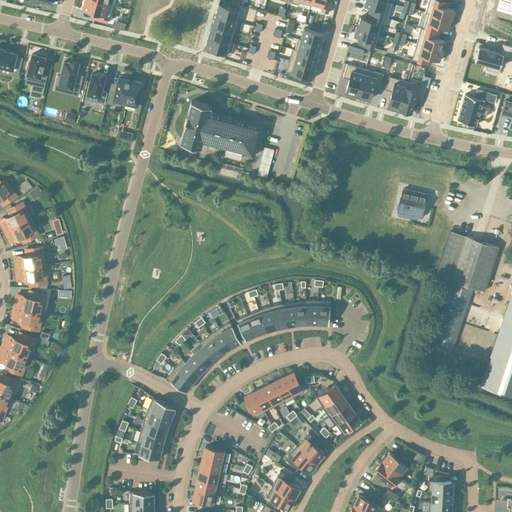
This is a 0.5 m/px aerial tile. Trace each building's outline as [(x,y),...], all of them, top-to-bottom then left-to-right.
[(84,0),(82,8),(96,12),(94,18),(107,22),(113,4),(108,3),(98,0),(84,0)] [(311,0),(311,5),(312,3),(323,6),(321,11),(328,13),(331,0),(311,0)] [(365,0),(364,4),(367,5),(369,6),(370,6),(369,9),(368,12),(387,17),(388,16),(392,2),(386,0),(365,0)] [(428,0),(428,2),(425,11),(451,19),(454,9),(447,7),(449,1),(445,0),(428,0)] [(511,0),(499,0),(497,11),(511,14),(511,0)] [(219,3),(216,14),(236,20),(239,8),(219,3)] [(421,26),(421,27),(440,32),(441,27),(447,28),(450,19),(451,20),(451,19),(425,11),(425,12),(428,13),(423,27),(421,26)] [(357,25),(380,32),(380,31),(378,31),(382,16),(387,18),(387,17),(368,12),(368,15),(367,17),(361,16),(359,21),(358,25),(357,25)] [(211,24),(211,25),(235,32),(235,31),(233,30),(236,20),(216,14),(212,25),(211,24)] [(211,25),(208,36),(234,43),(232,42),(235,32),(211,25)] [(354,34),(354,35),(361,37),(359,43),(363,44),(368,46),(375,48),(380,32),(357,25),(355,29),(354,34)] [(298,38),(321,45),(324,33),(304,27),(301,38),(298,38)] [(421,27),(416,43),(442,50),(443,50),(441,49),(444,40),(438,38),(440,32),(421,27)] [(208,36),(205,47),(216,50),(215,52),(223,54),(224,53),(231,55),(234,43),(208,36)] [(293,48),(292,48),(319,56),(319,55),(318,55),(321,45),(298,38),(295,49),(293,48)] [(416,43),(412,59),(430,64),(432,58),(440,60),(440,58),(442,50),(416,43)] [(479,46),(475,60),(487,63),(486,68),(498,71),(503,55),(509,57),(511,47),(511,45),(502,43),(500,52),(495,51),(495,50),(487,48),(487,49),(479,46)] [(4,49),(0,47),(0,65),(2,66),(12,68),(10,74),(18,76),(21,63),(14,61),(16,56),(16,53),(10,52),(3,50),(4,49)] [(292,48),(289,59),(315,66),(319,56),(292,48)] [(45,54),(38,53),(37,55),(32,53),(30,64),(28,64),(26,72),(28,72),(27,77),(33,78),(34,79),(33,85),(44,87),(46,76),(41,74),(42,70),(44,64),(43,64),(45,54)] [(287,68),(286,71),(293,73),(292,74),(300,77),(301,75),(312,78),(315,66),(289,59),(287,68)] [(78,62),(70,60),(69,62),(64,61),(61,76),(58,75),(56,83),(59,83),(59,84),(72,88),(70,93),(78,95),(82,79),(75,77),(78,62)] [(347,63),(343,76),(349,78),(345,92),(357,95),(365,68),(347,63)] [(365,68),(357,95),(359,96),(359,98),(366,100),(367,98),(369,99),(373,85),(379,87),(383,73),(365,68)] [(94,101),(104,104),(107,92),(102,90),(105,74),(98,72),(97,74),(92,73),(87,93),(95,95),(94,98),(94,101)] [(125,102),(131,79),(127,79),(127,77),(120,75),(119,77),(117,84),(116,89),(110,87),(107,102),(106,102),(116,105),(117,100),(125,102)] [(389,75),(385,89),(391,90),(387,104),(390,105),(389,106),(397,109),(398,107),(399,107),(399,109),(407,80),(389,75)] [(145,91),(140,90),(142,82),(131,79),(125,102),(136,105),(135,109),(140,110),(145,91)] [(407,80),(399,109),(411,112),(415,97),(422,99),(426,86),(407,80)] [(465,93),(458,119),(476,124),(479,114),(486,116),(488,107),(482,105),(484,99),(488,100),(491,92),(487,91),(477,88),(475,96),(465,93)] [(511,101),(505,99),(501,114),(502,114),(510,116),(511,117),(509,126),(511,126),(511,101)] [(217,114),(210,112),(211,106),(192,100),(189,110),(187,116),(186,117),(184,126),(185,126),(181,142),(200,147),(202,141),(203,141),(213,144),(226,147),(226,148),(227,146),(228,146),(242,150),(241,151),(242,152),(254,155),(258,142),(260,133),(262,126),(252,123),(235,118),(217,114)] [(120,137),(133,140),(135,133),(122,129),(120,137)] [(268,172),(274,149),(264,147),(258,170),(268,172)] [(0,180),(0,198),(4,204),(17,195),(13,189),(10,191),(2,180),(0,181),(0,180)] [(27,181),(21,186),(26,192),(32,187),(27,181)] [(38,185),(29,192),(34,199),(44,192),(38,185)] [(426,193),(403,188),(398,212),(421,217),(426,193)] [(25,207),(23,201),(10,207),(13,213),(0,219),(2,222),(0,222),(4,231),(31,218),(28,219),(22,208),(25,207)] [(31,218),(4,231),(9,240),(10,239),(11,241),(24,235),(26,241),(39,234),(36,229),(33,231),(28,220),(31,218)] [(60,223),(52,226),(54,234),(62,231),(60,223)] [(499,246),(481,241),(451,230),(436,274),(453,280),(431,344),(452,351),(473,287),(484,291),(499,246)] [(59,237),(54,238),(56,244),(59,243),(61,250),(68,248),(65,239),(64,235),(59,237)] [(41,264),(40,253),(43,253),(42,246),(27,248),(28,254),(16,256),(16,258),(14,258),(15,268),(45,264),(41,264)] [(45,264),(15,268),(17,278),(18,277),(19,279),(31,278),(31,285),(47,283),(46,275),(42,276),(41,265),(45,264)] [(39,311),(42,299),(45,300),(47,293),(32,290),(31,296),(18,294),(18,297),(16,296),(14,306),(43,312),(39,311)] [(511,290),(509,298),(480,384),(511,394),(511,290)] [(307,323),(306,300),(305,300),(305,301),(294,302),(296,324),(307,323)] [(318,323),(318,300),(306,300),(307,323),(318,323)] [(331,300),(318,300),(318,323),(328,323),(328,324),(329,324),(331,300)] [(296,324),(294,302),(282,304),(282,303),(286,325),(296,324)] [(286,325),(282,303),(270,305),(276,327),(286,325)] [(224,312),(220,304),(215,307),(219,315),(224,312)] [(276,327),(270,305),(258,309),(265,330),(276,327)] [(43,312),(14,306),(12,316),(14,316),(13,318),(25,321),(24,326),(39,330),(41,323),(37,322),(39,312),(43,312)] [(265,330),(258,309),(258,310),(247,314),(255,334),(265,330)] [(255,334),(247,314),(236,319),(246,339),(246,338),(247,338),(255,334)] [(230,321),(219,327),(231,346),(240,341),(240,342),(241,341),(230,321)] [(231,346),(219,327),(209,334),(222,352),(231,346)] [(5,336),(1,346),(29,356),(26,354),(30,343),(34,344),(36,338),(23,333),(21,339),(8,334),(6,337),(5,336)] [(222,352),(209,334),(199,341),(214,359),(222,352)] [(214,359),(199,341),(199,342),(190,349),(206,366),(214,359)] [(29,356),(1,346),(0,349),(0,359),(11,363),(9,369),(22,374),(25,368),(21,367),(26,355),(29,356)] [(206,366),(190,349),(190,350),(193,353),(186,361),(182,358),(199,374),(206,366)] [(199,374),(182,358),(174,367),(192,382),(199,374)] [(192,382),(174,367),(166,378),(170,380),(173,382),(172,382),(178,386),(178,385),(186,391),(186,390),(192,382)] [(297,377),(294,371),(284,376),(294,397),(295,397),(294,396),(304,391),(301,386),(303,385),(299,376),(297,377)] [(16,385),(18,379),(5,374),(3,380),(0,378),(0,392),(11,397),(8,395),(12,383),(16,385)] [(294,397),(284,376),(274,381),(284,402),(294,397)] [(284,402),(274,381),(264,385),(274,406),(284,401),(284,402)] [(322,407),(341,393),(335,384),(329,388),(328,386),(320,392),(321,393),(317,397),(323,406),(322,406),(322,407)] [(274,406),(264,385),(255,390),(265,411),(265,410),(274,406)] [(265,411),(255,390),(244,395),(248,402),(246,403),(250,411),(252,410),(255,416),(265,411)] [(11,397),(0,392),(0,413),(4,415),(11,397)] [(328,415),(348,402),(341,393),(322,407),(328,415)] [(152,397),(148,408),(152,410),(171,417),(175,408),(176,407),(165,402),(159,400),(156,399),(153,396),(152,397)] [(335,424),(354,411),(348,402),(328,415),(329,416),(333,413),(338,421),(335,423),(335,424)] [(167,427),(171,417),(152,410),(148,408),(144,419),(148,421),(167,427)] [(354,424),(360,420),(354,411),(335,424),(342,433),(347,430),(348,431),(356,426),(354,424)] [(292,418),(288,422),(294,429),(298,425),(292,418)] [(164,437),(167,427),(148,421),(144,419),(140,430),(145,431),(164,437)] [(161,447),(164,437),(145,431),(140,430),(137,442),(142,443),(142,442),(161,447)] [(317,446),(320,442),(309,432),(298,445),(297,444),(296,445),(318,463),(322,458),(321,457),(324,453),(317,446)] [(159,457),(161,447),(142,442),(142,443),(139,453),(139,454),(159,458),(160,457),(159,457)] [(212,447),(205,446),(203,456),(225,462),(227,451),(222,449),(222,447),(213,445),(212,447)] [(318,463),(296,445),(285,458),(298,469),(301,464),(309,471),(312,467),(314,468),(318,463)] [(389,452),(386,456),(384,455),(380,460),(402,477),(409,467),(406,465),(410,460),(401,453),(397,458),(389,452)] [(222,472),(225,462),(203,456),(200,467),(222,472)] [(402,477),(380,460),(380,461),(381,462),(374,471),(377,474),(376,475),(384,481),(385,480),(390,484),(394,487),(402,477)] [(200,467),(198,478),(216,482),(220,483),(222,473),(222,472),(200,467)] [(284,472),(280,470),(272,485),(296,499),(299,493),(297,492),(300,487),(291,483),(294,477),(284,472)] [(428,479),(427,491),(452,492),(453,481),(445,480),(445,474),(433,474),(433,480),(428,479)] [(214,492),(216,482),(198,478),(195,488),(217,493),(214,492)] [(296,499),(272,485),(266,496),(269,497),(267,503),(277,508),(280,503),(288,508),(291,503),(293,504),(296,499)] [(215,504),(217,493),(195,488),(193,499),(200,501),(199,503),(209,505),(209,503),(215,504)] [(396,500),(399,495),(388,488),(385,494),(396,500)] [(130,490),(130,502),(130,503),(153,503),(154,493),(154,492),(133,491),(130,490)] [(451,503),(452,492),(427,491),(432,491),(432,501),(429,501),(451,503)] [(376,511),(383,498),(370,493),(367,498),(358,494),(356,499),(354,498),(351,505),(353,506),(368,511),(376,511)] [(450,511),(451,503),(429,501),(428,511),(450,511)] [(153,511),(153,503),(130,503),(130,502),(129,502),(128,511),(153,511)]
